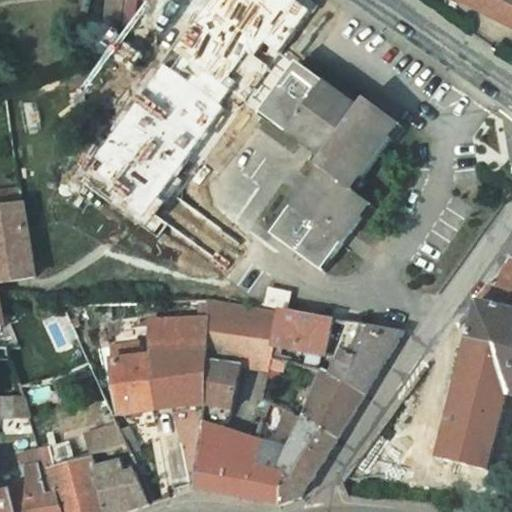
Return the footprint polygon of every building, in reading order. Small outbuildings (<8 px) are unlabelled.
[(511,0),(472,0),(497,13),(495,15),(511,23),(511,0)] [(367,102),(361,110),(299,65),(289,80),(231,38),(197,85),(256,127),(262,118),(268,110),(279,119),(275,124),(325,160),(319,168),(322,169),(274,236),(319,268),(327,256),(332,260),(363,217),(358,213),(366,202),(355,194),(348,188),(356,177),(361,181),(392,138),(387,134),(396,123),(367,102)] [(268,110),(262,118),(273,126),(275,124),(279,119),(268,110)] [(403,128),(396,123),(387,134),(392,138),(395,140),(403,128)] [(361,181),(356,177),(348,188),(355,194),(364,182),(361,181)] [(0,210),(26,207),(23,189),(0,192),(0,210)] [(374,207),(366,202),(358,213),(363,217),(365,219),(374,207)] [(0,284),(37,278),(26,207),(0,210),(0,284)] [(327,256),(319,268),(326,273),(334,261),(332,260),(327,256)] [(511,265),(502,279),(504,281),(503,282),(511,288),(511,265)] [(511,288),(503,282),(504,281),(502,279),(493,283),(477,303),(480,304),(442,461),(477,469),(499,379),(511,381),(511,288)] [(270,289),(267,307),(289,311),(293,293),(270,289)] [(3,325),(5,325),(0,295),(0,349),(11,349),(8,338),(3,325)] [(205,418),(227,425),(233,412),(243,368),(269,371),(275,347),(283,312),(209,300),(209,306),(208,319),(210,319),(209,353),(207,405),(206,405),(205,418)] [(208,319),(209,306),(200,306),(199,320),(208,319)] [(335,321),(283,312),(275,347),(281,348),(282,343),(328,352),(335,321)] [(207,405),(209,353),(210,319),(208,319),(199,320),(151,322),(152,350),(150,349),(148,349),(147,350),(145,351),(144,352),(144,353),(144,355),(144,356),(145,357),(142,358),(140,343),(117,346),(117,348),(112,348),(122,416),(206,405),(207,405)] [(332,375),(367,396),(405,333),(351,324),(332,374),(332,375)] [(0,362),(15,363),(11,349),(0,349),(0,362)] [(286,364),(273,360),(271,369),(284,372),(286,364)] [(339,441),(367,396),(332,375),(332,374),(326,371),(305,420),(305,421),(339,441)] [(511,381),(499,379),(477,469),(491,473),(510,397),(511,397),(511,381)] [(5,420),(31,419),(27,398),(4,398),(5,400),(5,418),(5,420)] [(327,460),(339,441),(305,421),(305,420),(290,412),(280,431),(296,438),(327,460)] [(264,443),(204,424),(198,490),(283,506),(282,490),(285,478),(255,469),(264,443)] [(118,425),(85,436),(92,457),(126,444),(121,433),(118,425)] [(130,429),(121,433),(126,444),(131,455),(140,451),(130,429)] [(285,478),(282,490),(283,506),(303,499),(327,460),(296,438),(289,451),(264,443),(255,469),(285,478)] [(105,511),(96,469),(94,460),(57,470),(51,447),(44,449),(56,494),(58,493),(63,511),(105,511)] [(17,511),(63,511),(58,493),(56,494),(44,449),(19,456),(30,482),(13,488),(12,478),(17,476),(10,458),(0,461),(0,495),(13,493),(17,511)] [(96,469),(105,511),(132,511),(151,505),(137,472),(126,475),(123,462),(96,469)] [(0,511),(17,511),(13,493),(0,495),(0,511)]
